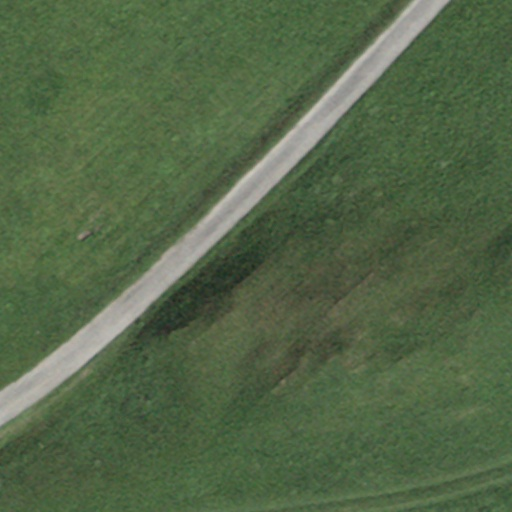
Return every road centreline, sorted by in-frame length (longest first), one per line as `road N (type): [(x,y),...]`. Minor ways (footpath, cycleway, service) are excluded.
road 1 (unclassified): [(0,411),(31,393),(205,237),(432,0)]
road 2 (track): [(254,511),(511,464)]
